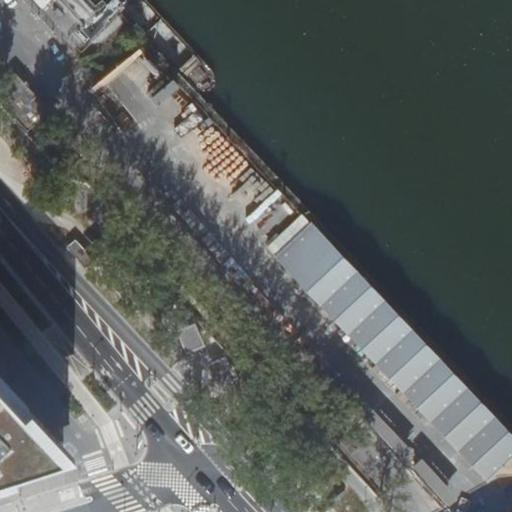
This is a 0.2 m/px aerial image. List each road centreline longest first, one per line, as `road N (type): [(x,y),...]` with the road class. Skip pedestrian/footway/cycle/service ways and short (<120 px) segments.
road 1 (primary): [(232,469),(0,204)]
road 2 (secondary): [(232,469),(94,511)]
